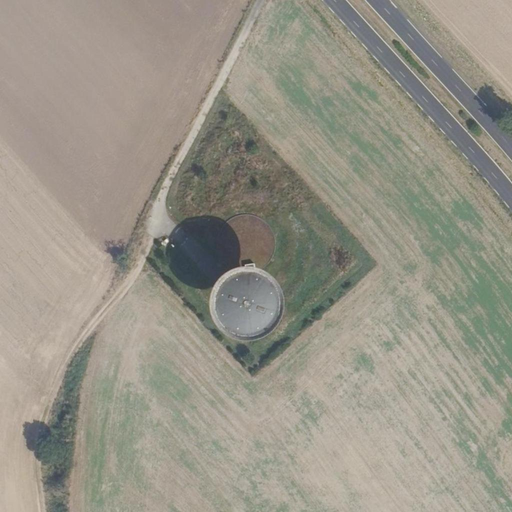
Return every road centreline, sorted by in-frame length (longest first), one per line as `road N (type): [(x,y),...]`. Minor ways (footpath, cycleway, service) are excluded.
road 1 (track): [(43,511),(39,463),(59,391),(89,330),(133,281),(171,175),(260,0)]
road 2 (primary): [(335,0),(511,196)]
road 3 (primary): [(511,147),(378,0)]
